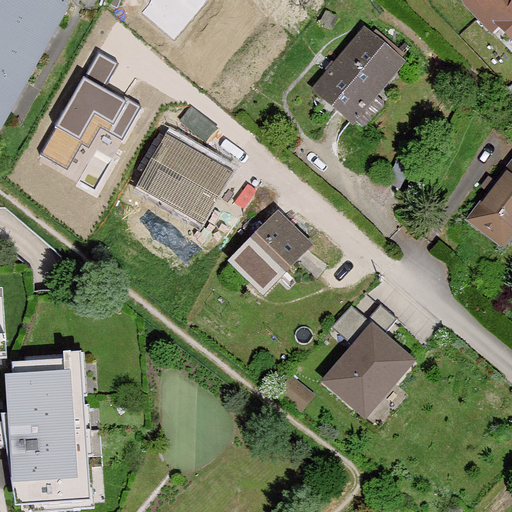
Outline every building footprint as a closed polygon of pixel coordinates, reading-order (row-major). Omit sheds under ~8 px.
[(61,10),(42,0),(6,0),(0,12),(0,120),(4,112),(0,109),(0,80),(3,82),(9,72),(26,81),(35,65),(25,60),(31,48),(46,19),(52,23),(61,10)] [(42,0),(61,10),(66,0),(42,0)] [(218,0),(148,0),(137,16),(180,48),(218,0)] [(511,0),(468,0),(464,4),(492,33),(500,26),(511,38),(511,0)] [(46,19),(31,48),(37,51),(52,23),(46,19)] [(316,90),(363,130),(386,102),(375,93),(401,62),(365,31),(316,90)] [(8,114),(26,81),(9,72),(3,82),(0,80),(0,109),(4,112),(8,114)] [(143,123),(103,88),(51,145),(89,186),(143,123)] [(27,177),(38,187),(53,166),(51,145),(27,177)] [(472,219),(503,243),(511,231),(511,167),(499,185),(493,192),(472,219)] [(208,196),(169,168),(135,212),(174,244),(208,196)] [(499,185),(489,178),(484,185),(493,192),(499,185)] [(235,262),(264,290),(307,247),(279,217),(235,262)] [(350,338),(358,345),(329,377),(363,409),(379,392),(374,387),(387,373),(393,378),(409,360),(390,343),(386,347),(378,340),(400,317),(384,302),(370,316),(350,338)] [(350,338),(370,316),(355,302),(335,323),(350,338)] [(33,365),(34,370),(13,371),(16,417),(2,418),(4,429),(7,450),(9,462),(19,461),(22,504),(43,503),(43,508),(84,505),(82,469),(89,469),(88,450),(83,451),(81,416),(86,416),(85,397),(77,398),(75,362),(33,365)] [(311,394),(291,378),(281,391),(301,407),(311,394)] [(504,413),(454,412),(450,467),(503,470),(504,413)]
